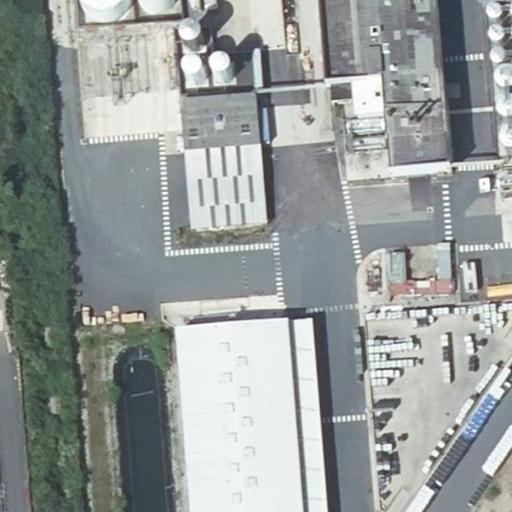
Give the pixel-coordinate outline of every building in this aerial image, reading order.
[(173,22),(175,0),(73,0),(72,10),(173,22)] [(324,0),(332,88),(389,85),(395,178),(455,174),(442,0),(324,0)] [(511,0),(488,0),(511,158),(511,0)] [(184,104),(188,152),(263,147),(259,98),(184,104)] [(179,196),(178,176),(158,178),(160,197),(179,196)] [(163,322),(178,511),(299,511),(304,511),(287,311),(163,322)]
